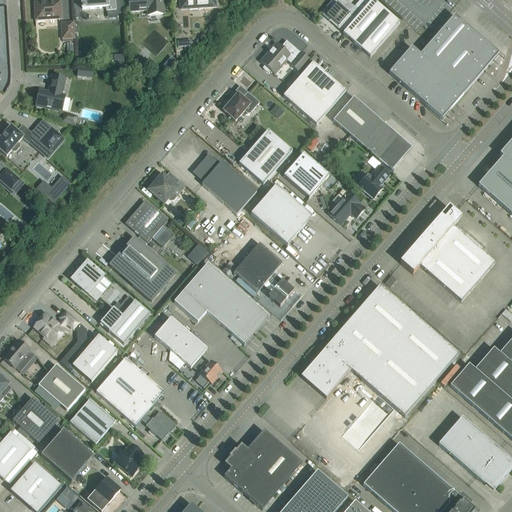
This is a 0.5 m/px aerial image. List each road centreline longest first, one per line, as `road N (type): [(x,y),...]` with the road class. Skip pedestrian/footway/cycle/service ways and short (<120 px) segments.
road 1 (unclassified): [(0,328),(263,25),(278,19),(297,26),(443,151)]
road 2 (unclassified): [(443,151),(173,465)]
road 3 (unclassified): [(185,475),(456,162)]
